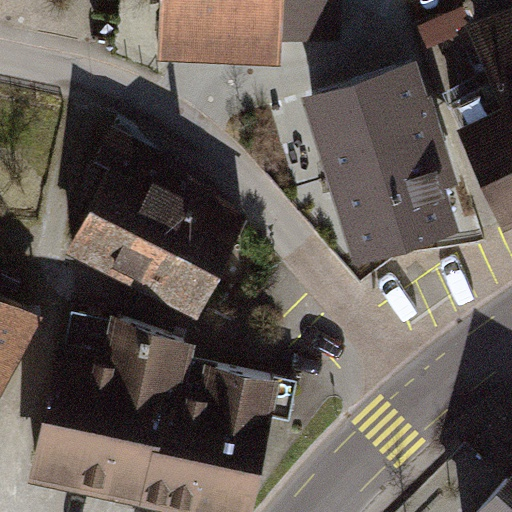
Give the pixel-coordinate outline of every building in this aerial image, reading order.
[(172,0),(171,27),(305,32),(306,0),(172,0)] [(335,34),(336,0),(306,0),(305,32),(335,34)] [(454,100),(504,214),(511,210),(511,28),(480,43),(499,86),(484,93),(482,88),(454,100)] [(413,59),(314,90),(364,249),(451,222),(437,179),(450,175),(413,59)] [(116,158),(75,239),(200,303),(245,214),(192,176),(183,193),(116,158)] [(0,374),(35,309),(0,292),(0,374)] [(63,347),(38,461),(67,473),(247,511),(269,409),(291,414),(299,378),(184,353),(188,336),(122,314),(112,358),(63,347)] [(511,511),(511,473),(477,511),(511,511)]
